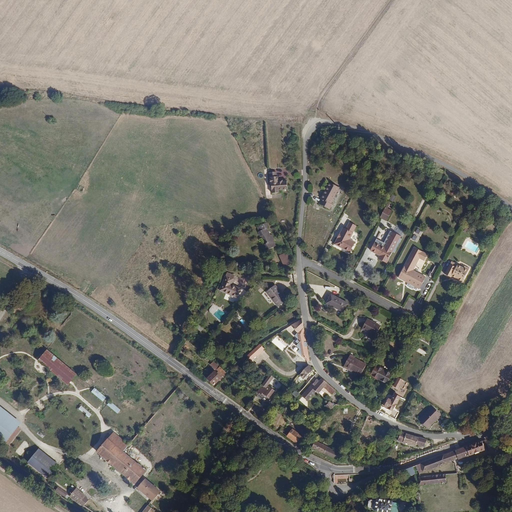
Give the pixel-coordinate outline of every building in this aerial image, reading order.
[(278,176),(270,177),(270,184),(271,184),(272,193),(279,193),(279,190),(288,189),(287,181),(282,182),(282,180),(278,180),(278,176)] [(332,204),(341,188),(331,182),(327,189),(326,190),(327,191),(323,199),(321,204),(331,209),(334,205),(332,204)] [(387,221),(393,211),(386,208),(381,218),(387,221)] [(352,252),(357,242),(352,239),(355,232),(358,225),(351,222),(348,228),(345,227),(341,233),(343,234),(341,238),(339,237),(336,244),(352,252)] [(264,245),(267,251),(276,246),(273,240),(275,240),(272,234),(270,235),(267,228),(268,227),(266,223),(257,227),(260,231),(258,232),(261,237),(262,236),(266,244),(264,245)] [(394,233),(386,248),(376,243),(371,251),(381,256),(380,259),(387,264),(401,237),(394,233)] [(415,248),(399,278),(420,289),(426,278),(413,271),(420,258),(425,261),(428,255),(415,248)] [(289,264),(285,252),(279,254),(283,266),(289,264)] [(463,282),(470,269),(465,266),(464,268),(454,263),(453,266),(450,265),(445,274),(451,277),(452,276),(463,282)] [(433,279),(438,268),(434,266),(429,277),(433,279)] [(236,287),(227,283),(229,277),(222,274),(215,289),(232,296),(236,287)] [(275,285),(267,293),(278,307),(287,299),(275,285)] [(348,303),(331,294),(326,303),(343,312),(348,303)] [(303,328),(302,319),(290,326),(295,336),(296,336),(297,335),(303,328)] [(362,328),(370,333),(368,336),(374,339),(381,326),(367,319),(362,328)] [(296,336),(295,336),(298,339),(296,342),(298,344),(297,346),(301,350),(306,346),(304,328),(303,328),(297,335),(296,336)] [(254,359),(265,349),(260,344),(248,355),(247,356),(250,359),(249,360),(254,366),(258,363),(254,359)] [(309,361),(306,346),(301,350),(297,353),(298,354),(307,362),(309,361)] [(72,371),(47,350),(38,360),(64,382),(72,371)] [(350,354),(344,365),(361,374),(367,363),(350,354)] [(372,374),(388,383),(393,373),(377,364),(372,374)] [(305,381),(313,370),(309,365),(301,376),(300,377),(305,381)] [(226,372),(220,366),(218,368),(217,369),(219,371),(218,372),(222,377),(226,372)] [(67,384),(76,374),(72,371),(64,382),(67,384)] [(221,378),(214,371),(207,378),(214,385),(221,378)] [(269,400),(276,391),(269,386),(275,378),(270,374),(259,391),(258,392),(269,400)] [(401,384),(403,379),(399,377),(396,381),(395,383),(400,386),(401,384)] [(332,387),(323,379),(322,378),(319,381),(317,379),(312,384),(315,386),(313,389),(317,392),(318,393),(324,387),(332,394),(336,390),(332,387)] [(315,386),(312,384),(302,396),(309,402),(317,392),(313,389),(315,386)] [(106,398),(95,389),(92,392),(103,402),(106,398)] [(393,408),(399,398),(395,396),(391,394),(385,404),(393,408)] [(335,407),(336,406),(331,401),(326,407),(331,412),(335,407)] [(121,411),(110,402),(108,405),(118,414),(121,411)] [(92,415),(81,406),(78,409),(89,418),(92,415)] [(428,427),(440,416),(432,407),(420,418),(423,421),(422,422),(424,425),(425,424),(428,427)] [(21,425),(0,408),(0,433),(9,440),(21,425)] [(292,429),(287,436),(297,443),(302,435),(292,429)] [(427,440),(411,434),(402,430),(398,438),(410,443),(415,445),(416,443),(424,446),(427,440)] [(144,470),(122,452),(128,445),(113,433),(97,452),(114,466),(124,475),(135,484),(145,471),(144,470)] [(469,456),(485,450),(482,441),(455,451),(458,459),(468,455),(469,456)] [(340,453),(316,442),(312,448),(337,460),(340,453)] [(57,466),(38,451),(28,462),(48,478),(57,466)] [(458,459),(455,451),(452,452),(450,453),(453,460),(458,459)] [(423,471),(448,462),(445,455),(432,460),(421,464),(423,471)] [(306,464),(301,461),(299,459),(296,464),(303,469),(313,476),(316,472),(315,470),(306,464)] [(124,475),(114,466),(111,468),(122,477),(124,475)] [(415,474),(412,467),(406,469),(403,470),(406,477),(415,474)] [(350,477),(350,474),(345,475),(333,475),(334,483),(337,483),(337,478),(350,477)] [(446,483),(446,474),(418,478),(419,486),(446,483)] [(159,492),(145,479),(137,488),(152,501),(159,492)] [(68,494),(58,487),(55,491),(65,498),(68,494)] [(89,499),(85,496),(85,495),(76,488),(70,496),(78,503),(79,502),(83,506),(89,499)] [(352,496),(360,490),(359,488),(352,493),(351,494),(352,496)] [(399,505),(398,503),(392,502),(392,501),(384,500),(377,498),(377,499),(371,498),(369,500),(368,506),(370,509),(375,510),(375,511),(381,511),(397,511),(398,511),(399,505)]
